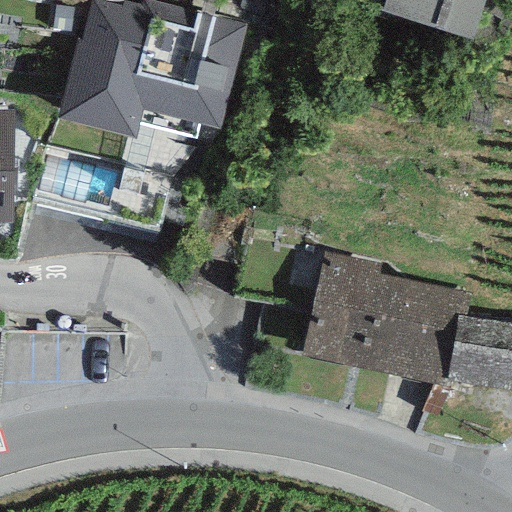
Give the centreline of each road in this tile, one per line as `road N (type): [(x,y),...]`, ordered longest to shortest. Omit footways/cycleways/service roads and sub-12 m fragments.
road 1 (residential): [(197,423),(340,449),(423,476),(490,511)]
road 2 (residential): [(0,281),(139,303),(169,316),(186,332),(195,360),(197,423)]
road 3 (residential): [(0,452),(197,423)]
